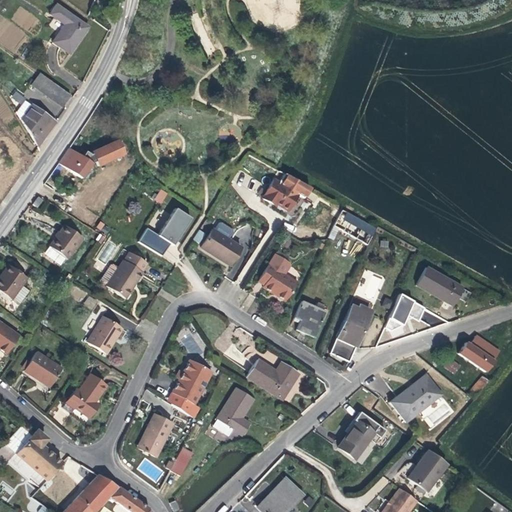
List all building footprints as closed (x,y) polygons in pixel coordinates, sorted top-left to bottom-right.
[(87,28),(56,6),(49,15),(64,25),(52,43),(68,54),(77,41),(87,28)] [(70,95),(40,74),(32,85),(62,107),(70,95)] [(16,113),(22,120),(33,104),(16,92),(12,98),(22,105),(16,113)] [(47,114),(33,104),(22,120),(40,147),(58,122),(47,114)] [(72,151),(62,166),(81,178),(91,163),(96,162),(97,166),(123,155),(117,141),(92,153),(90,155),(85,152),(81,157),(72,151)] [(58,163),(62,166),(72,151),(68,149),(65,153),(58,163)] [(244,187),(236,182),(233,186),(241,192),(244,187)] [(271,183),(261,202),(269,207),(270,205),(275,208),(285,214),(295,197),(271,183)] [(152,198),(161,204),(167,194),(161,190),(158,195),(155,193),(152,198)] [(176,246),(193,217),(178,209),(161,236),(148,228),(140,242),(164,257),(172,243),(176,246)] [(340,209),(332,227),(337,229),(366,246),(375,229),(340,209)] [(81,238),(64,227),(56,237),(48,249),(50,251),(64,261),(81,238)] [(337,229),(332,227),(327,239),(332,240),(337,229)] [(212,230),(200,248),(211,255),(212,253),(230,264),(241,248),(212,230)] [(198,231),(192,241),(200,245),(206,236),(198,231)] [(64,261),(50,251),(45,258),(59,269),(64,261)] [(138,278),(141,273),(141,272),(146,263),(130,253),(125,262),(123,261),(118,268),(113,265),(110,265),(100,280),(101,283),(106,286),(106,287),(124,299),(138,278)] [(212,253),(211,255),(216,258),(229,266),(230,264),(212,253)] [(274,254),(257,281),(263,286),(262,287),(266,290),(284,302),(296,283),(276,270),(283,260),(274,254)] [(1,273),(0,274),(0,279),(0,280),(9,267),(7,265),(1,273)] [(0,280),(0,279),(0,292),(9,299),(10,297),(19,285),(24,277),(9,267),(0,280)] [(456,298),(461,288),(440,277),(430,295),(451,306),(456,298)] [(19,285),(10,297),(18,303),(27,290),(19,285)] [(409,315),(419,320),(425,305),(400,294),(386,327),(394,331),(397,324),(404,326),(409,315)] [(91,309),(97,301),(89,296),(83,303),(91,309)] [(391,301),(383,298),(380,306),(388,309),(391,301)] [(301,302),(293,318),(299,321),(295,330),(303,333),(312,337),(324,311),(301,302)] [(369,314),(349,306),(329,354),(348,362),(352,353),(369,314)] [(86,343),(105,355),(113,341),(121,329),(101,317),(86,343)] [(0,324),(0,347),(6,352),(17,337),(0,324)] [(467,344),(465,343),(457,354),(483,372),(490,361),(478,352),(484,343),(473,336),(469,342),(467,344)] [(39,378),(50,386),(61,369),(35,353),(23,371),(37,381),(39,378)] [(449,358),(443,367),(454,375),(460,366),(449,358)] [(170,405),(192,419),(198,407),(193,405),(210,372),(188,360),(182,372),(177,381),(171,393),(175,395),(170,405)] [(256,360),(244,377),(280,400),(288,387),(298,374),(280,362),(274,371),(256,360)] [(408,387),(389,402),(406,423),(441,395),(424,374),(412,384),(413,385),(412,387),(409,389),(408,387)] [(89,375),(77,390),(75,389),(67,399),(75,405),(73,408),(87,418),(97,405),(93,402),(97,397),(105,387),(89,375)] [(466,395),(471,399),(486,382),(481,377),(466,395)] [(39,378),(37,381),(40,383),(48,388),(50,386),(39,378)] [(231,430),(240,436),(248,424),(242,420),(240,419),(252,400),(235,389),(215,420),(231,430)] [(175,395),(171,393),(166,403),(170,405),(175,395)] [(71,410),(73,408),(75,405),(67,399),(64,404),(71,410)] [(379,426),(358,410),(351,419),(354,421),(349,428),(335,447),(353,460),(379,426)] [(139,449),(156,457),(172,424),(153,415),(145,431),(147,432),(139,449)] [(231,430),(215,420),(210,427),(226,437),(231,430)] [(147,432),(145,431),(141,439),(136,448),(139,449),(147,432)] [(46,481),(62,464),(49,452),(46,449),(41,445),(45,441),(45,439),(37,432),(35,432),(31,437),(15,454),(46,481)] [(180,448),(168,470),(179,476),(191,454),(180,448)] [(433,455),(427,450),(410,473),(406,479),(425,493),(446,464),(433,455)] [(98,475),(63,511),(94,511),(108,498),(129,511),(148,511),(148,510),(111,483),(98,475)] [(283,511),(300,495),(283,479),(260,503),(256,508),(260,511),(283,511)] [(408,511),(416,501),(398,488),(389,501),(380,511),(408,511)] [(308,496),(303,502),(310,507),(315,500),(308,496)] [(169,504),(173,511),(175,511),(180,509),(175,500),(169,504)]
